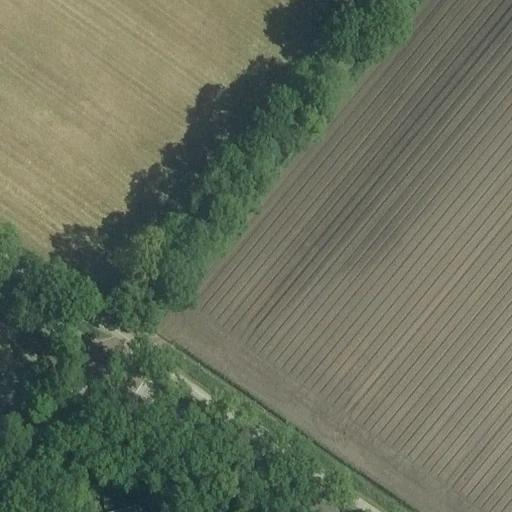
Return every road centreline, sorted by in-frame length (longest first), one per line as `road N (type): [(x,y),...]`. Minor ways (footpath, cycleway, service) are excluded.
road 1 (unclassified): [(101,359),(398,0)]
road 2 (tertiary): [(323,511),(101,359)]
road 3 (tertiary): [(101,359),(0,290)]
